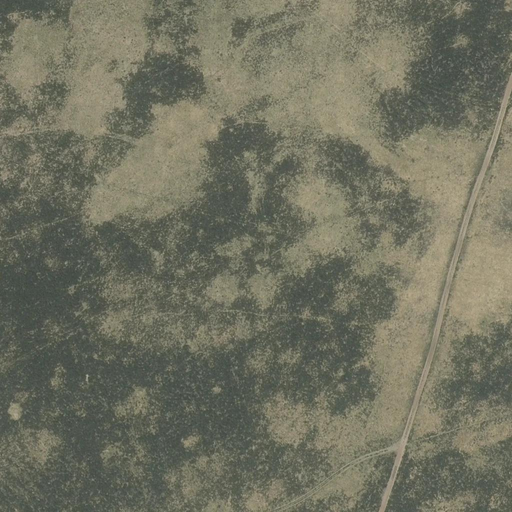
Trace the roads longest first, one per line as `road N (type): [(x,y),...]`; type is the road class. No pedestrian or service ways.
road 1 (track): [(511,76),(380,511)]
road 2 (track): [(269,511),(351,461),(402,445)]
